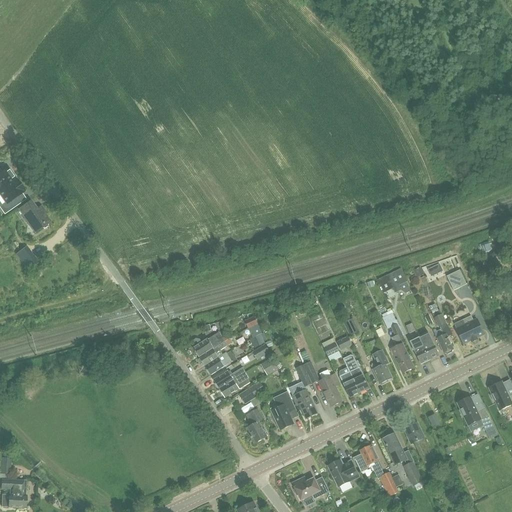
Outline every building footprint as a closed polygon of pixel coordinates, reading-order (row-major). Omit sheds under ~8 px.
[(0,182),(12,175),(2,161),(0,162),(0,182)] [(21,188),(12,175),(0,182),(0,211),(13,203),(8,197),(21,188)] [(41,206),(37,209),(31,201),(19,209),(35,233),(50,222),(42,210),(43,209),(41,206)] [(30,253),(25,247),(15,254),(20,261),(30,253)] [(500,253),(493,259),(499,266),(506,260),(500,253)] [(434,276),(446,273),(444,265),(432,269),(434,276)] [(423,275),(420,267),(413,270),(416,277),(423,275)] [(400,270),(391,274),(399,291),(401,291),(398,285),(406,282),(400,270)] [(466,285),(460,270),(447,276),(454,291),(466,285)] [(399,291),(391,274),(379,280),(384,292),(393,288),(395,293),(399,291)] [(317,298),(319,303),(330,299),(327,293),(317,298)] [(301,300),(305,310),(318,304),(314,295),(301,300)] [(390,307),(379,313),(385,325),(389,323),(395,336),(392,337),(395,343),(404,339),(403,337),(398,327),(399,327),(397,321),(396,322),(392,313),(393,313),(390,307)] [(440,310),(431,314),(438,328),(441,327),(442,329),(437,332),(436,330),(433,331),(444,353),(445,353),(447,354),(452,352),(452,350),(453,349),(447,336),(451,334),(440,310)] [(429,315),(425,317),(427,323),(428,325),(428,326),(433,324),(429,315)] [(471,316),(454,324),(457,329),(456,329),(463,344),(471,341),(471,342),(477,340),(476,338),(484,335),(476,320),(473,321),(471,316)] [(244,321),(248,329),(258,325),(254,317),(244,321)] [(359,332),(353,319),(344,323),(350,336),(359,332)] [(252,338),(253,338),(255,337),(261,334),(262,334),(258,325),(248,329),(252,338)] [(192,341),(192,344),(194,347),(193,348),(199,357),(229,338),(228,335),(222,338),(218,332),(207,340),(206,339),(201,342),(199,339),(196,338),(192,341)] [(420,338),(421,338),(431,359),(439,356),(428,333),(419,337),(420,338)] [(261,334),(255,337),(258,345),(259,346),(265,343),(261,334)] [(320,340),(324,348),(334,343),(330,335),(320,340)] [(336,342),(341,351),(352,345),(348,337),(336,342)] [(200,358),(198,359),(201,364),(203,363),(205,366),(223,354),(220,350),(227,346),(232,343),(229,338),(199,357),(200,358)] [(421,338),(420,338),(411,342),(421,364),(431,359),(421,338)] [(334,343),(324,348),(323,348),(328,357),(339,352),(335,343),(334,343)] [(391,349),(395,358),(402,373),(413,367),(406,353),(407,353),(402,343),(391,349)] [(252,352),(257,360),(269,353),(265,345),(252,352)] [(373,370),(380,384),(392,378),(385,365),(388,364),(382,351),(373,355),(379,367),(373,370)] [(205,366),(211,375),(232,361),(227,354),(225,356),(223,354),(205,366)] [(348,368),(349,372),(360,393),(369,389),(359,368),(358,368),(353,356),(351,356),(344,359),(348,368)] [(256,367),(263,379),(278,371),(270,358),(256,367)] [(311,362),(303,365),(312,384),(320,381),(311,362)] [(303,365),(295,369),(304,388),(312,384),(303,365)] [(227,371),(214,380),(219,389),(245,372),(243,368),(230,375),(227,371)] [(340,371),(339,374),(340,376),(350,398),(360,393),(349,372),(348,368),(340,371)] [(245,372),(219,389),(225,398),(239,390),(236,386),(249,378),(245,372)] [(319,382),(330,407),(342,402),(335,387),(340,385),(335,374),(319,382)] [(19,383),(21,393),(31,390),(29,380),(19,383)] [(239,395),(245,405),(266,391),(260,382),(239,395)] [(489,388),(492,395),(490,396),(493,402),(495,401),(499,410),(511,405),(511,406),(511,394),(508,396),(501,382),(489,388)] [(292,397),(296,406),(299,405),(305,419),(318,414),(306,390),(292,397)] [(271,412),(280,431),(294,424),(288,413),(296,410),(287,392),(273,399),(277,409),(271,412)] [(461,410),(459,411),(462,417),(463,416),(468,425),(471,431),(483,425),(485,430),(487,436),(495,432),(493,427),(484,408),(478,392),(471,396),(470,394),(463,395),(457,399),(457,403),(461,410)] [(246,429),(253,444),(267,437),(259,422),(263,420),(258,410),(246,416),(251,426),(246,429)] [(427,418),(432,428),(440,425),(435,414),(427,418)] [(402,427),(411,444),(414,443),(424,464),(434,459),(417,420),(409,420),(402,427)] [(387,432),(383,436),(390,454),(395,465),(404,461),(406,465),(413,462),(414,462),(408,451),(403,453),(401,448),(394,431),(387,432)] [(382,470),(383,469),(371,445),(366,448),(365,446),(362,448),(363,449),(360,450),(362,455),(354,459),(361,473),(368,470),(370,466),(371,465),(378,479),(382,477),(388,491),(396,488),(389,472),(384,475),(382,470)] [(1,458),(0,470),(0,479),(2,479),(1,489),(10,489),(9,495),(2,495),(1,506),(25,508),(26,481),(8,480),(8,475),(10,475),(10,459),(1,458)] [(437,461),(441,470),(448,468),(444,459),(437,461)] [(328,466),(338,487),(359,477),(351,461),(343,465),(340,460),(337,462),(336,460),(330,463),(331,465),(328,466)] [(403,466),(413,487),(422,482),(413,462),(406,465),(403,466)] [(293,483),(295,489),(294,490),(296,496),(298,495),(301,500),(312,495),(314,500),(329,492),(322,477),(315,481),(314,479),(306,482),(304,478),(293,483)] [(238,510),(238,511),(257,511),(253,503),(238,510)]
